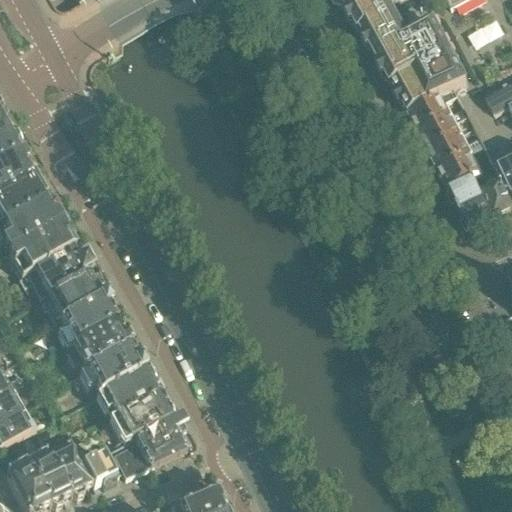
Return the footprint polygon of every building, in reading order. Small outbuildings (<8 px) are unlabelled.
[(392,91),(408,118),(454,95),(457,94),(458,96),(459,95),(459,96),(465,93),(466,92),(466,90),(467,89),(434,28),(407,43),(392,15),(390,16),(388,11),(407,0),(443,0),(451,14),(478,0),(328,0),(333,8),(341,11),(343,10),(359,38),(361,37),(391,92),(392,91)] [(490,112),(495,120),(509,112),(511,110),(511,88),(486,104),(490,112)] [(408,118),(418,139),(452,121),(452,120),(446,109),(458,102),(454,95),(408,118)] [(423,148),(429,158),(463,140),(456,128),(467,122),(463,114),(452,120),(452,121),(418,139),(419,139),(418,143),(420,147),(423,148)] [(0,167),(19,157),(20,157),(11,140),(11,141),(6,133),(0,135),(0,167)] [(429,158),(439,177),(473,160),(485,153),(483,148),(483,147),(482,144),(469,151),(463,140),(429,158)] [(0,199),(33,182),(33,181),(28,171),(27,172),(19,157),(0,167),(0,199)] [(444,187),(448,196),(474,183),(483,178),(473,160),(439,177),(439,178),(438,181),(440,186),(444,187)] [(494,173),(495,177),(511,212),(511,168),(503,173),(497,175),(494,170),(491,165),(484,169),(488,176),(494,173)] [(481,198),(484,205),(493,226),(511,217),(511,212),(495,177),(492,180),(492,181),(491,180),(490,180),(489,179),(488,179),(487,179),(485,180),(485,181),(484,182),(484,183),(484,184),(485,185),(486,186),(487,187),(488,187),(490,187),(492,193),(481,198)] [(0,199),(0,231),(46,205),(33,182),(0,199)] [(448,196),(459,217),(484,205),(481,198),(474,183),(448,196)] [(0,231),(0,245),(8,260),(61,230),(60,229),(56,221),(47,205),(46,205),(0,231)] [(484,205),(459,217),(470,238),(493,226),(484,205)] [(8,260),(21,283),(74,254),(65,238),(61,230),(8,260)] [(39,307),(43,305),(48,301),(92,277),(91,275),(92,274),(85,262),(80,265),(74,254),(21,283),(18,284),(18,285),(23,294),(30,290),(39,306),(39,307)] [(56,329),(60,327),(67,323),(105,301),(101,294),(101,293),(92,277),(48,301),(43,305),(56,329)] [(57,339),(65,355),(72,351),(115,329),(107,313),(109,312),(111,311),(110,310),(106,303),(107,303),(106,302),(105,302),(105,301),(67,323),(60,327),(64,336),(57,339)] [(80,369),(84,376),(126,352),(130,350),(127,344),(126,342),(124,343),(122,345),(114,330),(115,329),(72,351),(65,355),(64,356),(73,373),(80,369)] [(95,392),(99,400),(145,374),(141,368),(141,366),(136,369),(128,353),(131,352),(130,350),(126,352),(84,376),(78,379),(79,380),(87,396),(95,392)] [(112,414),(116,422),(161,397),(158,390),(158,389),(154,391),(146,375),(145,375),(145,374),(99,400),(96,402),(105,418),(112,414)] [(0,401),(12,395),(24,389),(20,381),(8,388),(1,376),(0,376),(0,401)] [(0,428),(24,416),(12,395),(0,401),(0,428)] [(109,452),(112,457),(176,423),(175,421),(175,422),(171,415),(171,414),(167,416),(159,400),(163,398),(162,397),(161,397),(116,422),(109,426),(120,446),(109,452)] [(24,416),(0,428),(0,456),(14,448),(21,445),(35,437),(24,416)] [(181,420),(176,423),(112,457),(105,460),(115,478),(120,475),(125,483),(124,484),(125,485),(187,457),(179,441),(185,438),(181,432),(186,430),(181,420)] [(35,438),(38,445),(49,440),(45,433),(35,438)] [(21,445),(14,448),(20,460),(25,469),(32,465),(27,456),(21,445)] [(69,452),(48,463),(51,469),(50,469),(70,503),(71,503),(76,505),(76,506),(83,502),(82,502),(83,497),(91,493),(90,491),(81,473),(69,452)] [(103,461),(81,473),(90,491),(91,493),(92,495),(100,491),(101,490),(103,494),(116,487),(114,483),(115,483),(114,482),(103,462),(103,461)] [(48,462),(27,472),(30,478),(30,479),(48,511),(60,511),(61,511),(62,507),(70,503),(50,469),(51,469),(48,463),(48,462)] [(30,478),(27,472),(27,471),(6,482),(6,483),(21,511),(48,511),(30,479),(30,478)] [(197,504),(179,511),(222,511),(223,510),(218,498),(217,498),(213,497),(197,504)]
